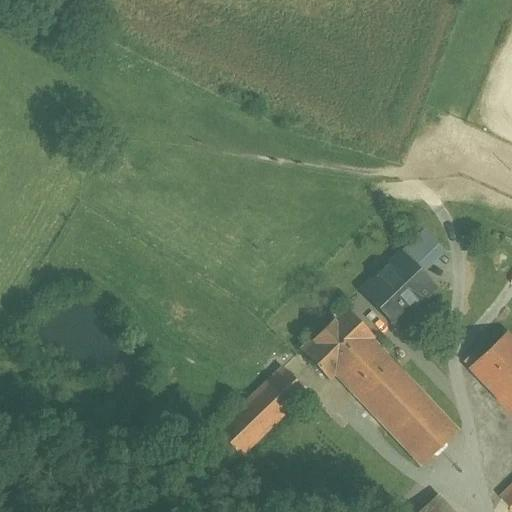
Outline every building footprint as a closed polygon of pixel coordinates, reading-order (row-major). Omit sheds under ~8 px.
[(402,254),(364,291),(396,325),(434,288),(402,254)] [(346,309),(302,351),(329,381),(335,375),(349,389),(386,354),(373,340),(374,339),(346,309)] [(511,338),(508,334),(472,369),(511,410),(511,338)] [(459,431),(386,354),(349,389),(422,466),(459,431)] [(284,368),(199,449),(211,462),(233,464),(307,393),(284,368)] [(511,489),(503,498),(511,507),(511,489)] [(450,511),(436,497),(419,511),(450,511)]
